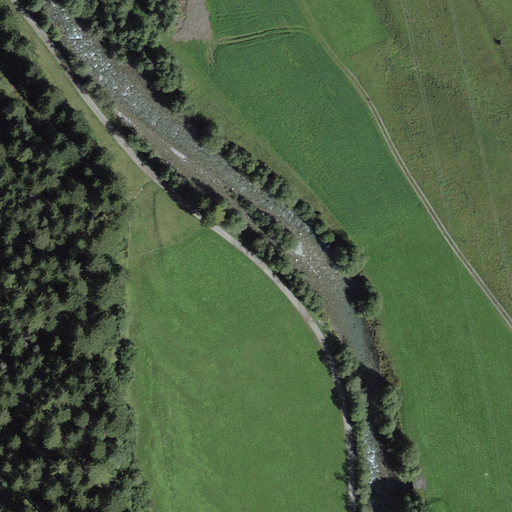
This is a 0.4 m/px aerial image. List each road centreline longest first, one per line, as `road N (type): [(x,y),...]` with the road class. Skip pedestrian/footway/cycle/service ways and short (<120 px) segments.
road 1 (track): [(13,0),(120,140),(252,254),(318,334),(348,423),(353,511)]
road 2 (track): [(511,323),(405,173),(370,103),(300,0)]
